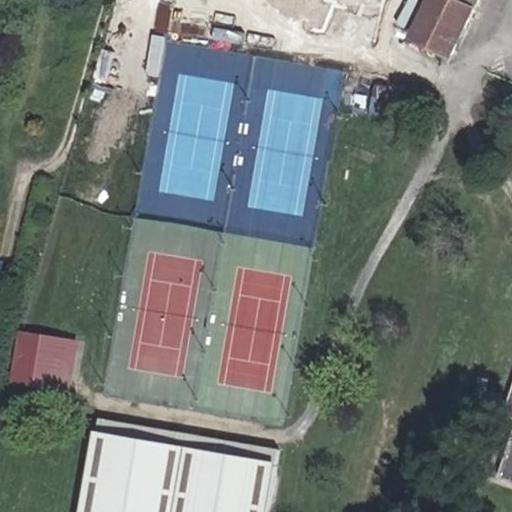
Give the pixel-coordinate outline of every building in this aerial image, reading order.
[(472,0),(399,0),(394,9),(415,20),(408,35),(445,55),(472,0)] [(56,386),(64,342),(20,334),(10,379),(56,386)] [(78,345),(64,342),(56,386),(69,389),(78,345)] [(511,390),(505,412),(511,414),(511,437),(500,474),(511,477),(511,390)] [(281,511),(295,437),(82,400),(62,511),(281,511)]
